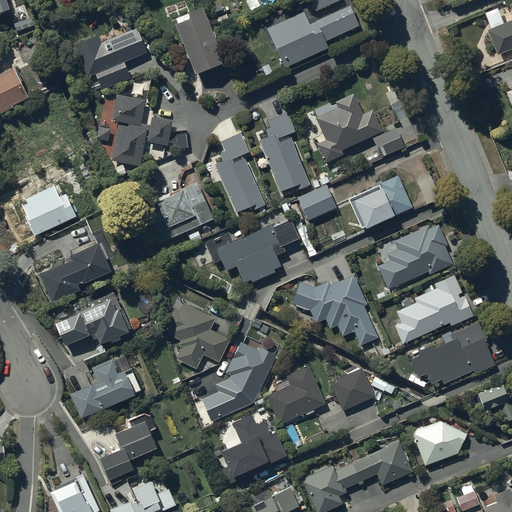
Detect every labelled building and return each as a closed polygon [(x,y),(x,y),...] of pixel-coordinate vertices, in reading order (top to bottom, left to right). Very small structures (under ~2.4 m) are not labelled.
[(7,0),(0,0),(0,9),(10,6),(7,0)] [(337,0),(311,0),(316,10),(337,0)] [(499,53),(511,47),(511,2),(511,3),(511,6),(511,18),(489,28),(499,53)] [(309,23),(304,10),(267,27),(285,65),(328,46),(325,40),(360,24),(351,4),(309,23)] [(225,65),(203,10),(177,21),(179,26),(177,27),(197,76),(225,65)] [(100,35),(75,45),(88,77),(97,73),(103,90),(130,79),(123,64),(149,53),(138,28),(103,42),(100,35)] [(28,96),(14,65),(0,71),(0,111),(13,105),(12,103),(28,96)] [(129,125),(118,123),(112,159),(140,164),(147,128),(149,128),(147,140),(168,144),(173,119),(153,115),(151,123),(141,121),(146,98),(117,92),(112,118),(129,122),(129,125)] [(299,101),(299,102),(299,104),(299,105),(299,106),(300,107),(300,108),(301,108),(301,109),(302,109),(302,110),(303,110),(303,111),(304,111),(305,111),(306,111),(307,112),(308,112),(308,111),(309,111),(310,111),(311,111),(312,110),(313,110),(313,109),(314,109),(314,108),(315,108),(315,107),(315,106),(316,106),(316,105),(316,104),(316,103),(316,102),(316,101),(315,100),(315,99),(314,98),(314,97),(313,97),(313,96),(312,96),(311,95),(310,95),(309,95),(308,94),(307,95),(306,95),(305,95),(304,95),(303,96),(302,96),(302,97),(301,97),(301,98),(300,98),(300,99),(300,100),(299,100),(299,101)] [(343,103),(316,115),(326,138),(317,142),(325,161),(344,153),(342,148),(382,131),(372,108),(349,118),(343,103)] [(269,134),(260,137),(281,190),(293,185),(295,189),(310,183),(290,131),(295,130),(287,111),(268,119),(271,125),(266,127),(269,134)] [(109,139),(111,127),(96,124),(94,136),(109,139)] [(381,156),(404,145),(396,127),(373,137),(381,156)] [(187,131),(177,132),(178,147),(188,146),(187,131)] [(224,159),(215,163),(236,210),(247,205),(249,210),(265,203),(243,154),(249,151),(240,132),(222,140),(226,149),(220,152),(224,159)] [(429,171),(415,177),(426,202),(440,196),(429,171)] [(397,173),(347,196),(360,225),(363,224),(364,225),(389,214),(389,216),(412,206),(397,173)] [(214,217),(197,180),(142,205),(159,242),(214,217)] [(336,206),(326,183),(298,196),(309,218),(336,206)] [(273,225),(271,222),(233,239),(229,230),(205,241),(214,262),(222,259),(227,269),(235,265),(233,262),(235,261),(244,281),(252,278),(253,280),(276,270),(275,267),(282,264),(278,254),(286,250),(283,243),(300,236),(291,217),(273,225)] [(390,259),(378,264),(388,287),(428,270),(429,273),(452,263),(445,245),(447,244),(438,223),(428,227),(427,224),(394,239),(397,247),(386,252),(390,259)] [(451,325),(473,314),(453,273),(432,283),(434,288),(414,297),(416,301),(396,310),(401,322),(394,325),(402,342),(449,321),(451,325)] [(308,309),(309,307),(310,308),(315,321),(325,318),(329,327),(337,324),(342,334),(352,329),(359,344),(378,335),(363,304),(366,303),(353,274),(330,285),(328,280),(314,287),(300,281),(293,302),(296,303),(296,305),(308,309)] [(115,306),(110,296),(57,321),(67,342),(87,333),(90,339),(98,336),(100,341),(110,337),(111,340),(121,336),(120,332),(131,327),(121,304),(115,306)] [(180,310),(174,307),(165,324),(171,327),(168,332),(181,338),(178,343),(182,345),(176,357),(196,367),(203,353),(219,360),(230,338),(211,328),(216,318),(184,302),(180,310)] [(418,352),(408,356),(417,375),(426,371),(430,381),(441,377),(443,382),(473,369),(474,371),(494,363),(476,322),(450,333),(452,337),(434,345),(433,341),(417,348),(418,352)] [(258,349),(241,341),(225,371),(230,374),(229,376),(216,382),(219,390),(201,397),(211,420),(254,401),(276,353),(260,345),(258,349)] [(100,377),(71,391),(81,417),(82,417),(84,422),(106,412),(103,407),(135,392),(135,390),(141,387),(126,353),(113,359),(112,357),(95,365),(100,377)] [(308,364),(287,374),(290,384),(266,395),(279,423),(325,402),(308,364)] [(373,394),(360,366),(330,380),(343,409),(373,394)] [(511,401),(504,381),(478,391),(484,408),(488,406),(491,415),(503,411),(506,420),(511,417),(511,401)] [(158,445),(146,418),(115,432),(122,445),(98,456),(109,479),(135,467),(131,457),(158,445)] [(457,451),(466,431),(440,419),(415,428),(412,433),(425,464),(457,451)] [(334,469),(332,464),(302,478),(317,511),(320,511),(342,502),(338,494),(344,492),(343,488),(376,472),(381,484),(412,470),(398,439),(334,469)] [(77,478),(51,491),(59,511),(97,511),(100,510),(83,472),(76,475),(77,478)] [(107,509),(108,511),(164,511),(163,508),(176,501),(168,485),(158,490),(152,476),(134,485),(141,500),(138,501),(137,498),(132,500),(131,498),(107,509)] [(462,510),(479,503),(470,482),(460,486),(463,494),(457,496),(462,510)] [(282,511),(299,504),(291,486),(246,507),(248,511),(282,511)] [(511,511),(511,492),(509,486),(493,493),(496,500),(483,506),(485,511),(511,511)] [(455,511),(450,498),(440,502),(443,511),(455,511)]
